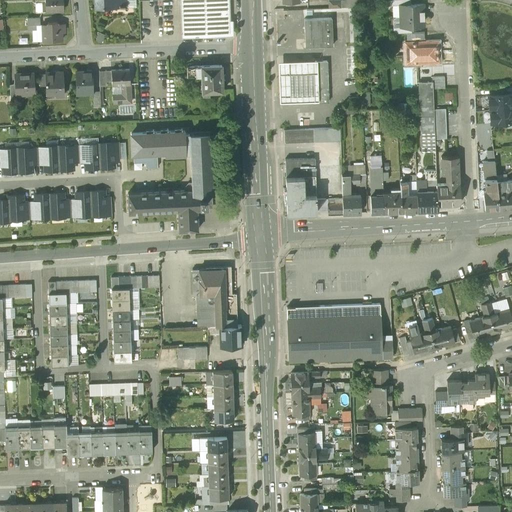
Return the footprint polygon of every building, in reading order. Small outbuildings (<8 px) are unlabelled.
[(44,0),(44,5),(46,5),(46,11),(62,11),(62,0),(44,0)] [(94,0),(95,8),(124,7),(124,5),(123,5),(122,0),(94,0)] [(227,0),(193,0),(181,1),(182,34),(224,33),(223,22),(228,22),(227,0)] [(410,4),(399,4),(399,15),(423,14),(423,3),(410,4)] [(423,14),(399,15),(400,26),(411,26),(424,25),(423,14)] [(29,26),(41,25),(41,24),(41,17),(29,18),(29,26)] [(331,18),(304,19),(305,47),(332,46),(331,18)] [(47,24),(41,24),(41,25),(42,41),(60,40),(60,32),(63,32),(63,23),(56,24),(56,22),(47,22),(47,24)] [(411,32),(406,32),(407,58),(414,58),(414,62),(438,61),(437,40),(423,41),(423,32),(411,32)] [(288,61),(278,62),(279,102),(290,102),(309,101),(315,101),(314,61),(316,61),(316,60),(307,61),(288,61)] [(326,61),(316,61),(318,101),(315,101),(316,103),(328,103),(326,61)] [(221,65),(201,66),(202,76),(202,95),(209,94),(209,91),(222,91),(221,65)] [(201,66),(187,66),(187,77),(202,76),(201,66)] [(129,69),(111,70),(111,71),(111,81),(111,85),(121,85),(130,84),(129,69)] [(92,71),(74,71),(75,94),(92,94),(93,94),(93,91),(92,71)] [(52,73),(45,73),(45,72),(44,72),(44,74),(45,86),(45,92),(55,92),(55,95),(63,95),(62,72),(52,72),(52,73)] [(32,73),(15,74),(15,83),(14,83),(14,86),(14,95),(16,95),(33,94),(32,73)] [(432,81),(418,82),(421,171),(425,171),(435,170),(434,139),(433,109),(432,88),(432,83),(432,81)] [(130,84),(121,85),(121,94),(112,95),(112,102),(131,102),(130,84)] [(99,90),(93,91),(93,94),(92,94),(93,108),(100,107),(99,90)] [(511,107),(511,93),(488,96),(490,110),(511,107)] [(511,107),(490,110),(491,124),(506,123),(511,122),(511,107)] [(445,108),(433,109),(434,139),(446,139),(445,108)] [(339,128),(313,129),(314,142),(340,141),(339,128)] [(313,129),(283,130),(284,143),(314,142),(313,129)] [(184,131),(130,134),(131,154),(133,154),(157,153),(165,152),(165,156),(185,155),(185,154),(190,154),(189,134),(184,134),(184,131)] [(191,183),(188,183),(184,187),(184,190),(127,193),(128,213),(177,210),(179,231),(198,230),(197,209),(200,209),(200,204),(207,203),(206,190),(212,190),(209,133),(189,134),(190,154),(191,183)] [(113,143),(99,144),(100,168),(114,167),(114,161),(113,143)] [(99,144),(84,144),(85,162),(85,169),(100,168),(99,144)] [(72,145),(58,146),(59,170),(74,169),(73,163),(72,145)] [(58,146),(43,146),(44,164),(45,171),(59,170),(58,146)] [(32,147),(17,148),(18,172),(33,171),(32,165),(32,147)] [(17,148),(3,148),(3,166),(4,173),(18,172),(17,148)] [(157,153),(133,154),(134,162),(145,161),(145,167),(158,167),(157,153)] [(457,157),(441,157),(441,174),(445,174),(446,184),(436,184),(436,190),(437,204),(443,204),(459,203),(458,186),(457,157)] [(314,159),(284,159),(285,176),(315,176),(314,159)] [(488,162),(483,162),(485,186),(486,191),(496,190),(496,186),(494,161),(488,162)] [(381,167),(370,167),(371,195),(382,195),(381,167)] [(435,170),(425,171),(425,191),(436,190),(436,184),(435,170)] [(359,183),(359,174),(348,174),(348,183),(359,183)] [(315,176),(285,176),(286,212),(316,211),(315,176)] [(511,184),(496,186),(496,190),(497,190),(498,208),(511,206),(511,184)] [(425,191),(416,191),(416,194),(417,211),(437,210),(437,204),(436,190),(425,191)] [(486,191),(483,191),(484,209),(498,208),(497,190),(496,190),(486,191)] [(91,216),(106,216),(105,198),(105,191),(90,192),(91,216)] [(77,217),(91,216),(90,192),(76,193),(76,199),(77,217)] [(51,218),(65,218),(64,200),(64,193),(50,194),(51,218)] [(347,193),(342,194),(342,203),(342,214),(360,213),(360,193),(347,193)] [(36,219),(51,218),(50,194),(35,194),(35,201),(36,219)] [(400,194),(382,195),(383,212),(401,212),(400,194)] [(407,194),(400,194),(401,212),(417,211),(416,194),(407,194)] [(10,220),(24,219),(23,202),(23,195),(9,196),(10,220)] [(371,195),(369,196),(370,213),(383,212),(382,195),(371,195)] [(9,200),(0,200),(0,222),(10,222),(9,200)] [(342,203),(328,204),(328,214),(342,214),(342,203)] [(228,268),(192,269),(193,295),(196,295),(198,326),(210,326),(214,326),(219,326),(237,325),(236,293),(229,293),(228,268)] [(61,293),(55,293),(55,282),(48,282),(49,304),(66,303),(65,292),(61,293)] [(511,291),(510,286),(503,288),(505,295),(511,292),(511,291)] [(118,288),(112,289),(112,299),(129,299),(129,288),(125,288),(118,288)] [(130,288),(129,288),(129,299),(139,298),(138,288),(136,288),(130,288)] [(139,298),(129,299),(129,309),(139,309),(139,298)] [(129,299),(112,299),(112,310),(129,309),(129,299)] [(502,299),(495,301),(499,312),(505,310),(502,299)] [(495,301),(490,303),(493,313),(499,312),(495,301)] [(485,303),(489,315),(493,313),(490,303),(490,302),(485,303)] [(66,303),(49,304),(49,314),(66,313),(66,303)] [(69,303),(66,303),(66,313),(66,314),(75,313),(76,313),(75,303),(69,303)] [(481,305),(484,316),(489,315),(485,303),(481,305)] [(12,307),(2,308),(2,319),(12,318),(11,308),(12,308),(12,307)] [(443,308),(435,311),(437,317),(445,315),(443,308)] [(129,309),(112,310),(113,320),(130,319),(129,309)] [(505,310),(499,312),(503,328),(511,325),(511,319),(510,313),(509,309),(505,310)] [(493,313),(489,315),(494,331),(503,328),(499,312),(493,313)] [(66,313),(49,314),(49,325),(66,324),(66,314),(66,313)] [(75,313),(66,314),(66,324),(75,324),(76,324),(75,313)] [(380,315),(287,318),(288,362),(392,358),(391,340),(381,341),(380,315)] [(484,316),(479,318),(484,334),(494,331),(489,315),(484,316)] [(479,318),(468,321),(470,325),(473,337),(484,334),(479,318)] [(130,319),(113,320),(113,330),(130,330),(130,319)] [(427,320),(427,319),(422,321),(425,333),(430,331),(427,320)] [(66,324),(49,325),(50,335),(66,334),(66,324)] [(75,324),(66,324),(66,334),(76,334),(75,324)] [(237,325),(219,326),(219,333),(219,342),(216,342),(216,346),(241,345),(241,325),(237,325)] [(417,325),(407,327),(410,336),(419,334),(417,325)] [(473,337),(470,325),(465,326),(468,338),(473,337)] [(450,326),(440,329),(444,345),(454,342),(451,330),(450,326)] [(456,328),(451,330),(454,342),(459,341),(456,328)] [(434,330),(430,331),(434,347),(444,345),(440,329),(434,330)] [(130,330),(113,330),(113,341),(130,340),(130,330)] [(425,333),(420,334),(424,350),(434,347),(430,331),(425,333)] [(66,334),(50,335),(50,345),(67,344),(66,334)] [(76,334),(66,334),(67,344),(77,344),(76,334)] [(410,336),(409,337),(413,353),(414,353),(424,350),(420,334),(419,334),(410,336)] [(406,342),(405,337),(399,338),(403,355),(409,354),(406,342)] [(130,340),(113,341),(114,351),(130,350),(130,340)] [(67,344),(50,345),(50,355),(67,355),(67,344)] [(130,350),(114,351),(114,362),(131,361),(130,350)] [(67,355),(50,355),(51,366),(67,366),(67,355)] [(14,359),(3,360),(4,371),(4,377),(15,376),(14,359)] [(232,371),(213,371),(213,384),(232,383),(232,371)] [(307,372),(291,373),(291,383),(308,383),(308,378),(307,372)] [(488,373),(474,374),(474,380),(475,396),(484,396),(483,394),(489,394),(488,382),(488,373)] [(372,374),(372,386),(387,385),(386,374),(372,374)] [(181,376),(169,377),(169,385),(181,385),(181,376)] [(460,380),(446,381),(446,392),(447,403),(459,403),(459,392),(461,392),(460,382),(460,380)] [(474,380),(466,380),(466,382),(460,382),(461,392),(459,392),(459,403),(475,402),(475,396),(474,380)] [(112,383),(100,384),(100,395),(101,395),(113,395),(112,383)] [(130,383),(112,383),(113,395),(131,394),(130,383)] [(232,383),(213,384),(214,396),(232,395),(232,383)] [(308,383),(291,383),(291,394),(308,393),(308,388),(308,383)] [(100,384),(88,384),(88,396),(100,395),(100,384)] [(51,397),(63,397),(62,385),(51,385),(51,397)] [(391,385),(365,386),(366,398),(374,398),(375,413),(392,412),(391,395),(389,395),(389,386),(391,386),(391,385)] [(446,392),(435,392),(435,404),(447,404),(447,403),(446,392)] [(308,393),(291,394),(292,404),(309,403),(308,398),(308,393)] [(232,395),(214,396),(214,408),(233,407),(232,395)] [(309,403),(292,404),(292,415),(296,415),(309,414),(309,407),(309,403)] [(233,407),(214,408),(215,421),(233,420),(233,407)] [(16,418),(5,419),(5,423),(5,428),(17,428),(17,420),(16,418)] [(65,418),(53,418),(53,427),(65,426),(65,418)] [(126,425),(114,426),(114,431),(114,434),(126,434),(126,427),(126,425)] [(65,426),(53,427),(54,446),(66,446),(65,436),(65,426)] [(89,426),(81,426),(81,435),(90,435),(89,428),(89,426)] [(410,426),(394,427),(394,439),(405,439),(405,441),(415,441),(417,440),(416,426),(410,426)] [(41,427),(29,428),(30,447),(42,447),(41,427)] [(53,427),(41,427),(42,447),(54,446),(53,427)] [(17,428),(5,428),(5,441),(6,448),(18,448),(17,428)] [(29,428),(17,428),(18,448),(30,447),(29,428)] [(138,433),(126,434),(127,454),(139,453),(138,433)] [(151,433),(138,433),(139,453),(151,453),(151,433)] [(298,434),(297,434),(298,444),(315,444),(314,433),(298,434)] [(102,434),(90,435),(90,455),(103,454),(102,434)] [(114,434),(102,434),(103,454),(115,454),(114,434)] [(126,434),(114,434),(115,454),(127,454),(126,434)] [(78,435),(65,436),(66,446),(66,456),(78,455),(78,435)] [(81,435),(78,435),(78,455),(90,455),(90,435),(81,435)] [(226,437),(207,438),(207,450),(226,449),(226,437)] [(450,439),(440,439),(441,453),(442,453),(452,453),(452,451),(463,450),(462,438),(450,439)] [(405,439),(394,439),(395,455),(417,454),(417,447),(415,447),(415,441),(405,441),(405,439)] [(315,444),(298,444),(298,455),(315,454),(315,449),(315,444)] [(226,449),(207,450),(207,462),(226,461),(226,449)] [(463,450),(452,451),(452,453),(442,453),(443,459),(441,459),(442,467),(463,466),(463,450)] [(315,454),(298,455),(298,465),(315,464),(315,459),(315,454)] [(417,454),(395,455),(396,471),(406,471),(406,469),(416,468),(416,462),(417,462),(417,454)] [(226,461),(207,462),(208,474),(227,474),(226,461)] [(315,464),(298,465),(299,476),(303,475),(316,475),(315,464)] [(463,466),(442,467),(442,475),(443,475),(444,481),(453,481),(453,483),(464,482),(463,466)] [(406,471),(396,471),(396,483),(408,483),(418,482),(418,468),(416,468),(406,469),(406,471)] [(227,474),(208,474),(208,486),(227,485),(227,474)] [(444,481),(442,481),(443,495),(453,495),(464,494),(465,494),(464,482),(453,483),(453,481),(444,481)] [(227,485),(208,486),(209,499),(228,498),(227,485)] [(122,488),(102,489),(102,500),(122,500),(122,488)] [(304,494),(300,494),(300,505),(317,504),(317,503),(316,494),(304,494)] [(122,500),(102,500),(102,511),(122,511),(122,500)] [(383,501),(375,501),(375,503),(369,503),(369,511),(383,511),(383,507),(383,501)] [(66,511),(66,502),(53,503),(53,511),(66,511)] [(41,511),(41,503),(29,504),(28,511),(41,511)] [(53,511),(53,503),(41,503),(41,511),(53,511)] [(369,511),(369,503),(355,503),(355,511),(369,511)]
